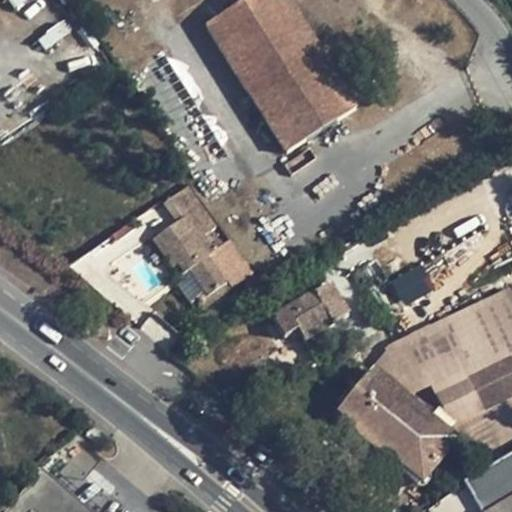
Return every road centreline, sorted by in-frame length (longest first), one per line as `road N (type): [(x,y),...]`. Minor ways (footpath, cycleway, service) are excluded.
road 1 (secondary): [(0,307),(258,511)]
road 2 (unknown): [(510,66),(305,177),(291,178),(269,161)]
